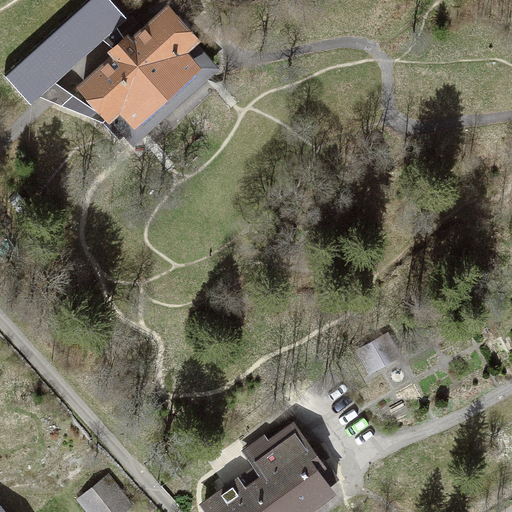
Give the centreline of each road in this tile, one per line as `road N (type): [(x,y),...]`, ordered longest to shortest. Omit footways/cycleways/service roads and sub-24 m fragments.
road 1 (track): [(0,309),(180,511)]
road 2 (unknown): [(340,464),(511,386)]
